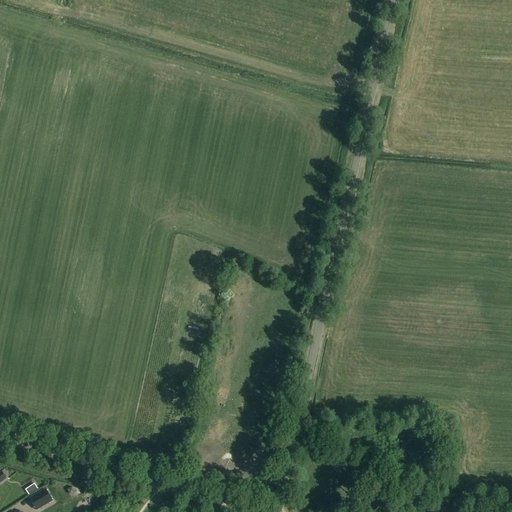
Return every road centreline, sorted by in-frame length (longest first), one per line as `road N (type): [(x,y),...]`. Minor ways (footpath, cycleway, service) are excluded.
road 1 (unclassified): [(277,511),(392,0)]
road 2 (track): [(162,486),(0,439)]
